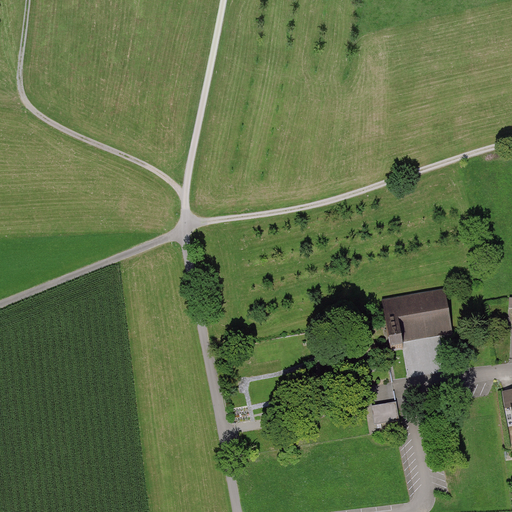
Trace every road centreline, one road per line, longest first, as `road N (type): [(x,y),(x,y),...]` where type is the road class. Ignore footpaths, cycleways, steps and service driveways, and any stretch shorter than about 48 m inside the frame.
road 1 (track): [(185,227),(344,197),(511,143)]
road 2 (track): [(184,200),(162,175),(29,107),(20,82),(28,0)]
road 3 (unclassified): [(237,511),(185,227)]
road 4 (residential): [(511,371),(406,386),(429,490),(415,510),(400,511)]
road 5 (track): [(185,227),(188,171),(224,0)]
road 6 (track): [(0,305),(185,227)]
